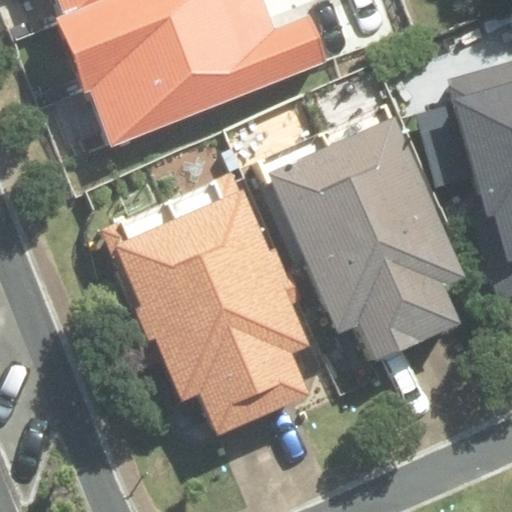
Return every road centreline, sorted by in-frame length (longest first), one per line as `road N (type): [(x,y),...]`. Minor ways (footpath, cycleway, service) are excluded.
road 1 (residential): [(0,230),(112,511)]
road 2 (residential): [(511,442),(343,511)]
